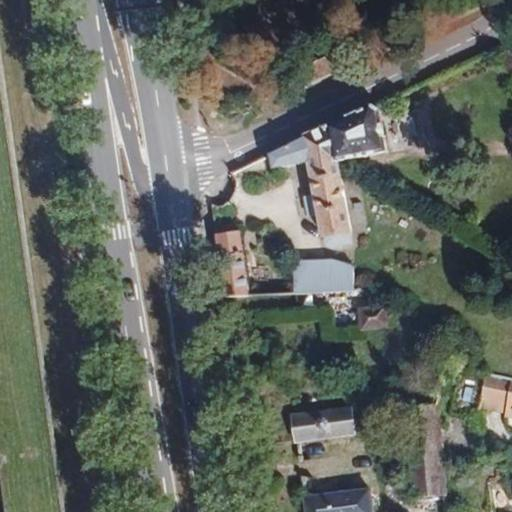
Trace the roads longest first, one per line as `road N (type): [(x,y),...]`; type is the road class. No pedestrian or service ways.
road 1 (primary): [(76,0),(151,511)]
road 2 (residential): [(167,179),(481,34),(511,6)]
road 3 (primary): [(213,511),(167,179)]
road 4 (unclassified): [(89,0),(139,177),(152,185),(167,179)]
road 5 (primary): [(167,179),(140,0)]
